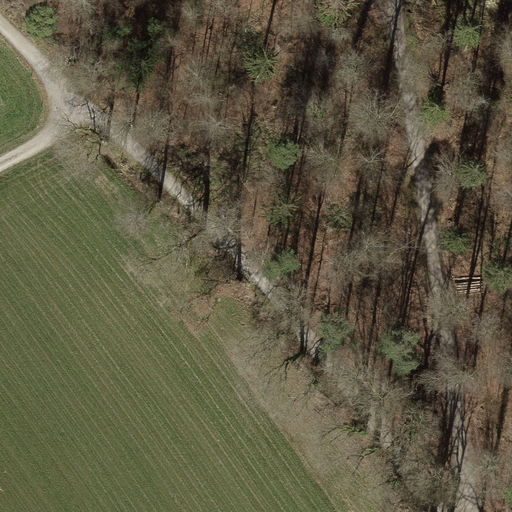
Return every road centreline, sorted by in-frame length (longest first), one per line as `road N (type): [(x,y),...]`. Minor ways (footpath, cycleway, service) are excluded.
road 1 (track): [(0,18),(100,115),(447,511)]
road 2 (track): [(400,0),(395,38),(427,186),(465,511)]
